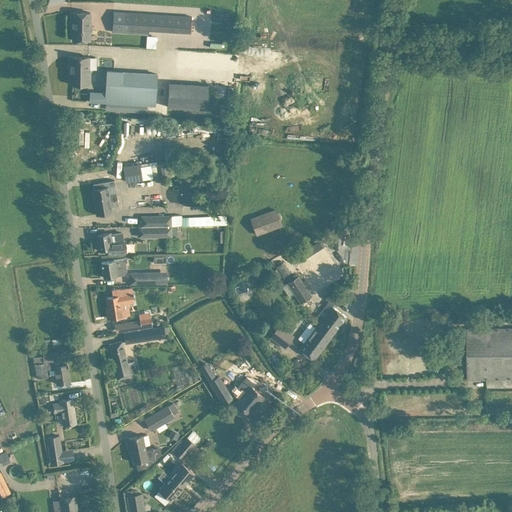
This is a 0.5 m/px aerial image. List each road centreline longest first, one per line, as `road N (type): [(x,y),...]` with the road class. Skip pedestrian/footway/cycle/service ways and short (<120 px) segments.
road 1 (unclassified): [(115,511),(29,0)]
road 2 (tertiary): [(331,384),(358,310),(396,0)]
road 3 (tertiary): [(200,511),(274,425),(331,384)]
road 4 (unclassified): [(373,511),(358,417),(331,384)]
